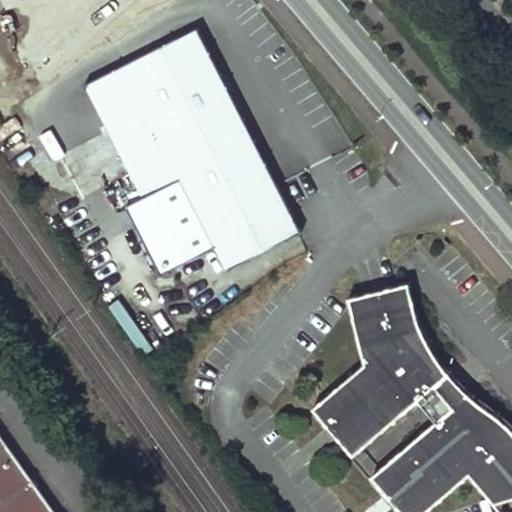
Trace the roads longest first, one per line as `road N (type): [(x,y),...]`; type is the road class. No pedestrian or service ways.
road 1 (secondary): [(292,0),(511,261)]
road 2 (secondary): [(511,222),(322,0)]
